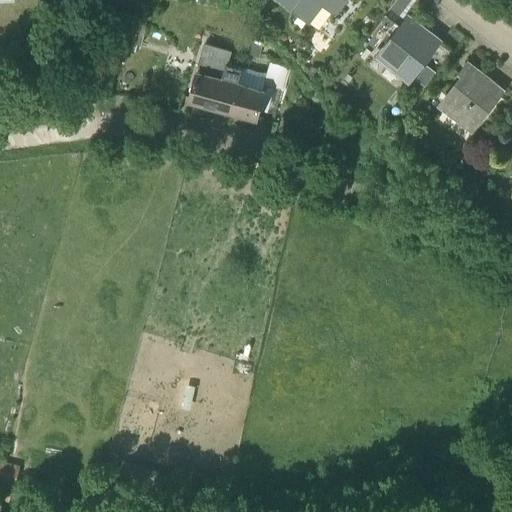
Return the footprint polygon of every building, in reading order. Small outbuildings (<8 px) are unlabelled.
[(347,0),(281,0),(310,22),(324,4),(336,14),(347,0)] [(424,27),(408,15),(378,53),(409,78),(440,39),(425,27),(424,27)] [(141,43),(147,24),(127,18),(121,38),(141,43)] [(253,40),(250,51),(260,54),(263,42),(253,40)] [(229,109),(238,82),(242,67),(227,63),(231,50),(204,43),(189,98),(229,109)] [(119,48),(117,55),(125,57),(127,50),(119,48)] [(88,50),(75,52),(76,62),(90,60),(88,50)] [(291,66),(271,60),(264,84),(283,90),(291,66)] [(487,76),(471,64),(441,102),(472,127),(503,88),(487,76)] [(321,68),(310,65),(308,74),(319,77),(321,68)] [(438,74),(427,65),(416,78),(428,87),(438,74)] [(265,89),(238,82),(229,109),(257,117),(265,89)] [(0,484),(11,488),(18,464),(0,458),(0,484)] [(158,476),(111,463),(103,493),(151,505),(158,476)]
